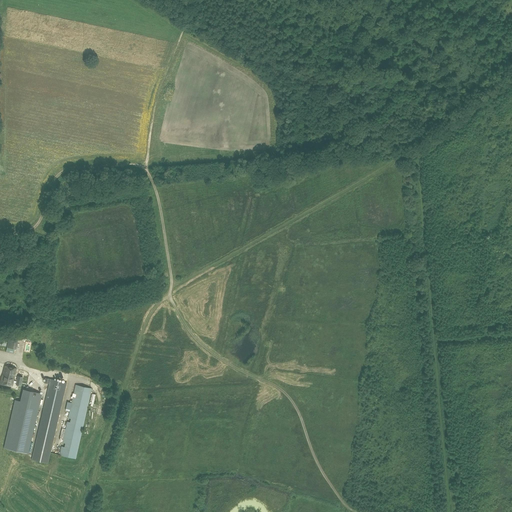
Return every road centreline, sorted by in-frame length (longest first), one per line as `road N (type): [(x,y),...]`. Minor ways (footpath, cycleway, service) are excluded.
road 1 (track): [(448,511),(409,154)]
road 2 (track): [(356,511),(326,479),(288,397),(195,338),(170,285)]
road 3 (track): [(400,157),(170,285)]
road 4 (track): [(183,28),(292,91),(317,137)]
road 5 (track): [(142,167),(156,97),(183,28)]
road 6 (track): [(400,157),(511,75)]
road 7 (track): [(170,285),(159,204),(142,167)]
